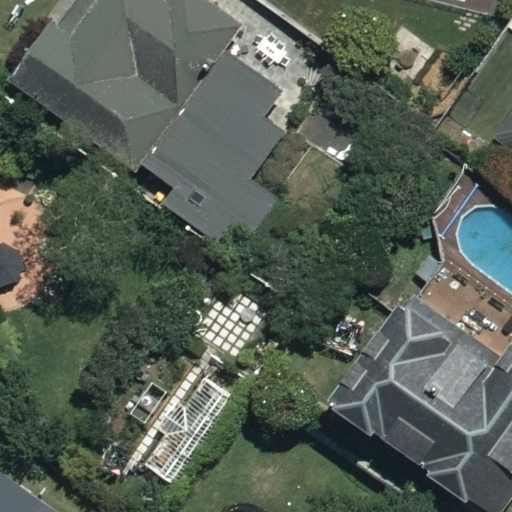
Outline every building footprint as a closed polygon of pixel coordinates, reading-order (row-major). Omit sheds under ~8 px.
[(252,22),(221,0),(78,0),(21,79),(179,194),(170,207),(240,258),(281,201),(257,183),(310,110),(230,52),(252,22)] [(437,51),(405,29),(377,69),(408,91),(437,51)] [(511,111),(490,143),(511,158),(511,111)] [(511,349),(501,365),(406,298),(333,402),(490,511),(507,511),(511,506),(511,349)] [(0,511),(74,511),(0,461),(0,511)]
